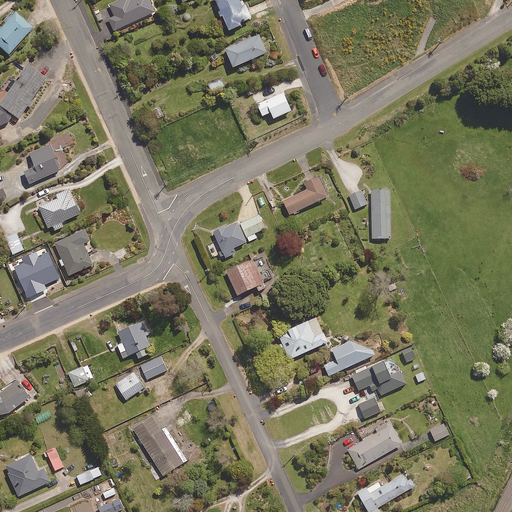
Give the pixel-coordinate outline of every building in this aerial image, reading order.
[(156,13),(150,0),(133,0),(132,1),(131,0),(122,0),(110,6),(116,17),(109,20),(115,32),(156,13)] [(214,0),(221,12),(219,13),(222,19),(224,18),(232,33),(253,22),(241,0),(214,0)] [(35,30),(17,14),(0,32),(0,46),(11,56),(35,30)] [(268,54),(260,35),(227,50),(235,69),(268,54)] [(48,81),(29,67),(17,84),(12,81),(8,87),(12,90),(1,107),(20,120),(48,81)] [(225,88),(222,80),(209,84),(212,92),(225,88)] [(293,113),(285,94),(258,105),(264,118),(272,114),(275,120),(293,113)] [(61,172),(50,148),(31,156),(37,168),(25,173),(31,186),(61,172)] [(329,196),(320,176),(306,183),(309,189),(285,201),(291,214),(329,196)] [(392,238),(391,189),(372,190),(374,238),(392,238)] [(82,215),(70,190),(57,196),(59,200),(40,209),(49,230),(54,228),(56,232),(63,229),(61,225),(82,215)] [(369,204),(363,190),(350,195),(356,209),(369,204)] [(266,228),(261,215),(216,232),(225,258),(235,254),(232,248),(257,238),(255,232),(266,228)] [(91,242),(86,231),(48,246),(54,261),(60,259),(63,267),(66,266),(70,277),(94,267),(85,245),(91,242)] [(25,252),(17,234),(6,239),(14,257),(25,252)] [(239,295),(257,286),(260,291),(268,287),(264,280),(274,275),(261,248),(249,254),(252,260),(227,271),(239,295)] [(31,269),(25,255),(16,259),(22,273),(31,269)] [(40,273),(32,276),(38,290),(46,286),(40,273)] [(329,342),(317,317),(290,329),(291,331),(279,336),(290,359),(329,342)] [(150,333),(144,320),(119,332),(124,342),(118,345),(124,358),(137,352),(140,358),(149,354),(146,348),(152,345),(147,335),(150,333)] [(374,355),(374,350),(352,340),(334,349),(339,360),(326,366),(330,375),(374,355)] [(417,358),(413,347),(403,351),(408,362),(417,358)] [(168,370),(162,356),(142,365),(148,379),(168,370)] [(407,383),(395,356),(353,375),(360,390),(371,385),(374,391),(379,389),(382,395),(407,383)] [(94,379),(88,364),(69,373),(75,387),(94,379)] [(148,385),(138,370),(117,384),(127,400),(148,385)] [(422,371),(415,375),(419,383),(426,379),(422,371)] [(30,397),(19,380),(0,392),(0,414),(11,412),(30,397)] [(91,397),(88,387),(76,391),(79,400),(91,397)] [(382,411),(376,398),(360,404),(366,418),(382,411)] [(161,478),(188,460),(166,427),(163,429),(154,415),(134,429),(160,467),(155,470),(161,478)] [(404,444),(390,421),(377,428),(379,432),(349,450),(360,469),(404,444)] [(450,434),(445,423),(431,429),(436,441),(450,434)] [(64,467),(55,444),(46,448),(56,470),(64,467)] [(39,469),(32,455),(6,467),(20,496),(52,481),(45,466),(39,469)] [(103,476),(99,467),(78,475),(81,484),(103,476)] [(417,485),(409,472),(382,487),(379,482),(359,493),(369,511),(367,511),(381,511),(379,507),(417,485)] [(117,493),(115,487),(104,492),(106,498),(117,493)] [(116,511),(125,509),(120,498),(100,507),(101,511),(116,511)]
